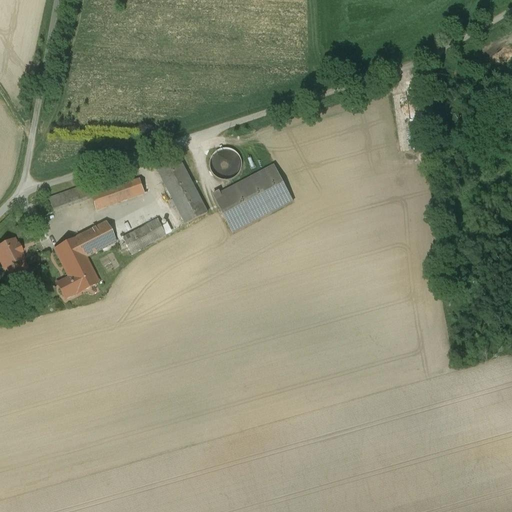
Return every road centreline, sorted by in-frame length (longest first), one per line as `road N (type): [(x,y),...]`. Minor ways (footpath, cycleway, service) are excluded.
road 1 (unclassified): [(16,185),(47,185),(416,64),(511,10)]
road 2 (unclassified): [(16,185),(27,165),(57,0)]
